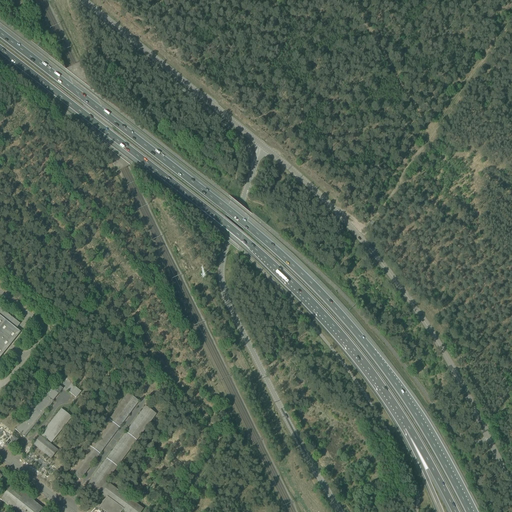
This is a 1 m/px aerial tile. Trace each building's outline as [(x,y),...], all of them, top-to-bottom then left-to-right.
[(20,324),(0,307),(0,357),(20,332),(16,329),(20,324)] [(76,397),(81,392),(71,384),(67,390),(66,390),(76,398),(76,397)] [(58,394),(62,388),(58,385),(54,390),(49,386),(29,412),(28,411),(25,415),(26,415),(15,429),(25,437),(35,425),(36,425),(37,422),(36,422),(37,420),(38,420),(53,401),(49,398),(55,391),(58,394)] [(119,427),(138,401),(128,394),(109,420),(108,419),(108,420),(109,420),(89,446),(70,472),(80,480),(99,454),(100,454),(99,453),(119,427),(119,428),(119,427)] [(99,491),(99,490),(105,482),(117,466),(136,440),(137,440),(136,440),(156,414),(145,406),(126,432),(126,433),(107,459),(106,458),(106,459),(107,459),(87,485),(97,493),(99,491)] [(42,438),(43,439),(44,437),(51,443),(71,417),(61,409),(41,435),(43,436),(42,438)] [(0,426),(0,440),(10,449),(17,440),(0,426)] [(43,439),(42,438),(40,436),(33,444),(51,458),(57,450),(43,439)] [(99,490),(99,491),(102,493),(101,494),(125,511),(140,511),(143,509),(109,483),(108,484),(105,482),(99,490)] [(0,499),(16,511),(39,511),(43,508),(37,504),(22,492),(12,484),(0,498),(0,499)]
